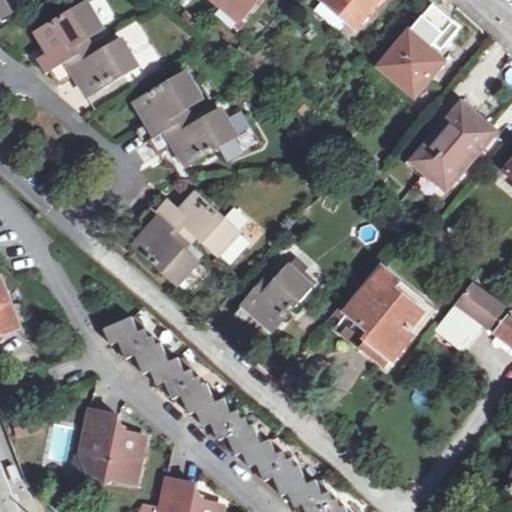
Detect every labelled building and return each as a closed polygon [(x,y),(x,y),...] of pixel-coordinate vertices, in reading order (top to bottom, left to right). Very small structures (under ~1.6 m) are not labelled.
[(0,0),(0,21),(12,15),(2,0),(0,0)] [(214,0),(221,6),(225,2),(244,18),(259,0),(214,0)] [(347,20),(324,0),(323,0),(315,9),(338,30),(347,20)] [(324,0),(347,20),(357,28),(380,0),(324,0)] [(104,31),(88,4),(38,33),(51,55),(40,61),(48,75),(53,72),(61,85),(76,76),(89,96),(138,68),(123,41),(97,56),(88,40),(104,31)] [(409,33),(380,68),(416,97),(445,62),(409,33)] [(203,101),(188,74),(137,103),(149,125),(138,131),(146,145),(153,141),(160,155),(176,145),(189,166),(237,139),(222,111),(195,126),(186,111),(203,101)] [(464,105),(416,162),(447,189),(496,132),(464,105)] [(152,229),(136,248),(180,286),(201,262),(186,249),(198,236),(221,256),(241,233),(196,194),(181,212),(167,200),(156,212),(151,208),(142,220),(152,229)] [(407,225),(399,236),(406,242),(414,232),(407,225)] [(289,267),(301,277),(308,270),(296,259),(289,267)] [(383,266),(341,318),(367,339),(360,346),(387,368),(413,336),(409,332),(424,313),(396,289),(402,281),(383,266)] [(269,276),(235,315),(247,326),(255,316),(274,332),(313,287),(301,277),(289,267),(276,282),(269,276)] [(0,280),(0,336),(19,329),(1,280),(0,280)] [(409,332),(413,336),(435,310),(402,281),(396,289),(424,313),(409,332)] [(511,313),(474,285),(437,330),(463,351),(485,325),(511,345),(511,313)] [(348,511),(346,506),(341,508),(337,499),(333,501),(330,493),(323,495),(317,481),(308,484),(300,466),(296,467),(292,458),(287,460),(284,453),(277,455),(271,440),(262,444),(254,425),(249,427),(245,419),(242,420),(239,412),(231,414),(225,400),(215,403),(207,385),(203,386),(200,378),(197,379),(193,370),(185,373),(179,359),(169,362),(161,344),(158,345),(154,337),(150,338),(146,330),(140,333),(133,319),(106,330),(112,345),(120,342),(127,358),(136,355),(145,374),(152,372),(158,386),(167,383),(174,399),(182,396),(190,413),(197,411),(204,426),(211,424),(219,441),(229,437),(237,455),(243,453),(249,468),(258,464),(265,481),(274,478),(282,497),(289,494),(296,508),(304,505),(306,511),(348,511)] [(295,358),(276,380),(289,391),(308,369),(295,358)] [(308,369),(289,391),(300,400),(318,378),(308,369)] [(79,458),(92,460),(89,477),(135,485),(145,439),(116,434),(119,419),(89,413),(79,458)] [(17,463),(9,466),(16,485),(25,482),(17,463)] [(197,485),(167,479),(161,509),(160,511),(221,511),(223,506),(194,500),(197,485)]
